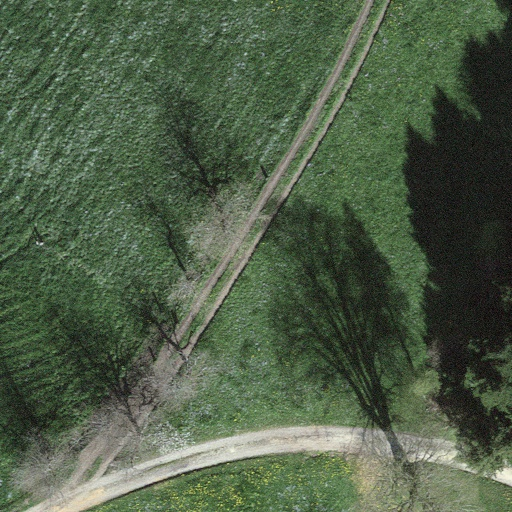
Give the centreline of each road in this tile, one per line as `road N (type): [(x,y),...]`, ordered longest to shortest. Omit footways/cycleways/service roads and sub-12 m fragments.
road 1 (track): [(362,0),(236,254),(72,496)]
road 2 (track): [(511,462),(384,436),(292,438),(196,451),(45,511)]
